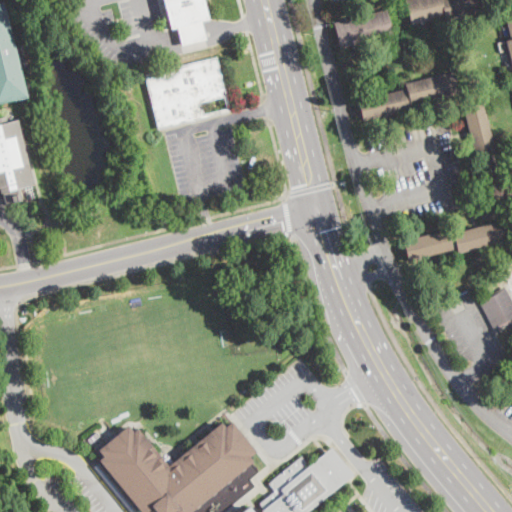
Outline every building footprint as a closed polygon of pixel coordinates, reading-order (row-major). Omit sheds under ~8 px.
[(172,25),(164,26),(157,0),(196,0),(201,17),(196,19),(172,25)] [(476,0),(480,13),(454,19),(452,15),(412,25),(405,0),(476,0)] [(14,48),(20,72),(27,97),(0,104),(0,1),(3,1),(14,48)] [(350,45),(340,48),(333,23),(386,10),(392,34),(350,45)] [(196,19),(202,37),(178,44),(172,25),(196,19)] [(217,57),(230,110),(158,129),(145,75),(217,57)] [(385,115),(363,120),(358,101),(406,89),(404,84),(453,72),(458,91),(409,104),(411,109),(385,115)] [(483,103),(495,152),(500,151),(511,200),(493,204),(480,156),(475,157),(463,109),(483,103)] [(0,118),(6,117),(7,122),(18,120),(34,185),(1,193),(0,190),(0,118)] [(501,221),(506,241),(456,253),(455,248),(408,260),(403,241),(450,229),(451,234),(501,221)] [(504,286),(511,300),(511,325),(510,322),(495,331),(478,300),(504,286)] [(231,421),(255,451),(249,457),(252,461),(190,511),(176,511),(175,510),(172,511),(155,511),(153,509),(149,511),(140,511),(98,461),(103,457),(98,450),(128,425),(133,432),(138,428),(168,466),(221,422),(224,427),(231,421)] [(330,448),(352,474),(304,511),(261,511),(264,508),(260,503),(273,493),(267,485),(301,458),(307,466),(330,448)]
